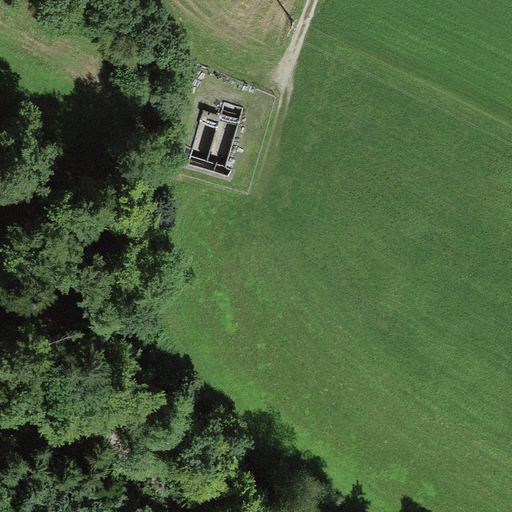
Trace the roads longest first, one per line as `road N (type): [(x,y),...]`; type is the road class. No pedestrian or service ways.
road 1 (track): [(189,511),(97,418),(0,262)]
road 2 (track): [(204,238),(255,193),(312,0)]
